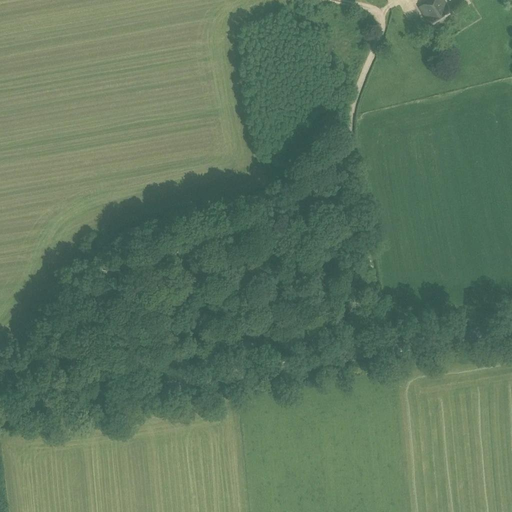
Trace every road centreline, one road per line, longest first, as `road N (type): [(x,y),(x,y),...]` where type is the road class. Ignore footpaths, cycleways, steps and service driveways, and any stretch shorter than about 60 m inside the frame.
road 1 (secondary): [(0,411),(511,327)]
road 2 (track): [(381,348),(341,137),(383,17),(335,0)]
